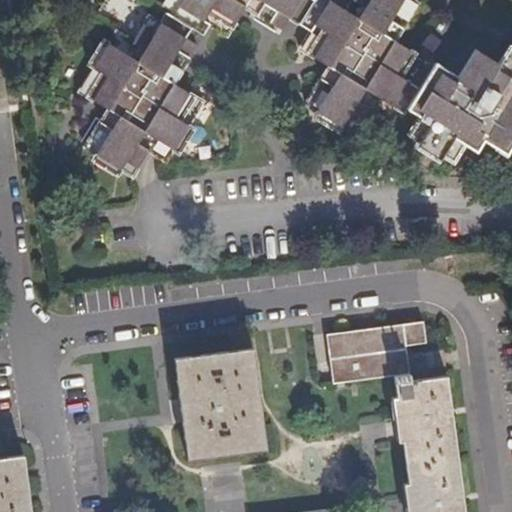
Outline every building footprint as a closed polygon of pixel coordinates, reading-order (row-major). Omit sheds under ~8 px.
[(313,20),(317,12),(323,0),(191,0),(184,12),(203,22),(209,26),(215,18),(236,31),(256,2),(294,25),(301,14),(313,20)] [(389,90),(415,107),(418,102),(443,59),(406,35),(427,0),(363,0),(359,7),(348,0),(323,0),(317,12),(328,20),(322,27),(313,43),(341,61),(319,98),(364,128),(389,90)] [(197,33),(203,22),(184,12),(179,8),(172,19),(160,11),(143,37),(129,28),(92,87),(120,106),(97,142),(144,172),(160,147),(178,157),(215,98),(183,77),(207,40),(197,33)] [(313,20),(322,27),(328,20),(317,12),(313,20)] [(443,59),(418,102),(431,111),(420,128),(463,155),(473,138),(487,114),(500,122),(492,135),(511,146),(511,54),(509,58),(486,44),(469,72),(445,56),(443,59)] [(487,114),(473,138),(486,146),(492,135),(500,122),(487,114)] [(511,266),(479,272),(481,285),(511,279),(511,266)] [(413,511),(465,511),(449,377),(412,381),(407,347),(427,343),(424,323),(329,335),(337,385),(396,377),(413,511)] [(269,450),(256,349),(176,359),(189,461),(269,450)] [(0,511),(35,511),(29,454),(0,458),(0,511)]
